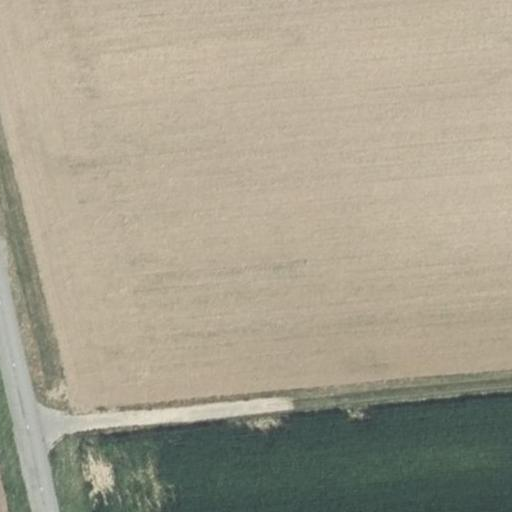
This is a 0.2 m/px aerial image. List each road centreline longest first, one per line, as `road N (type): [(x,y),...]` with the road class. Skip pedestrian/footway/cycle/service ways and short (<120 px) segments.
road 1 (track): [(28,436),(511,390)]
road 2 (tertiary): [(45,511),(0,311)]
